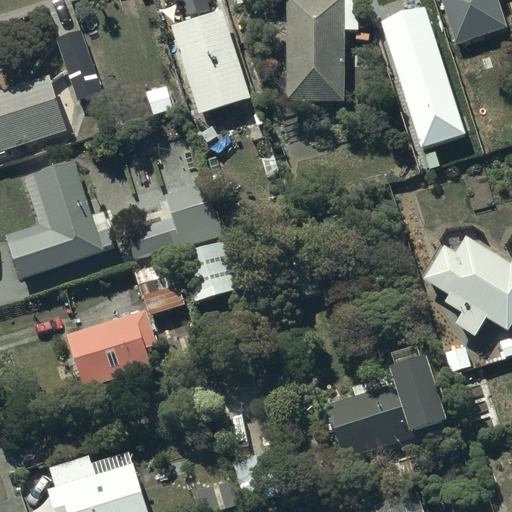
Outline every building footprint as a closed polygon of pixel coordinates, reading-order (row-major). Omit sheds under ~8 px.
[(180,0),(185,17),(211,11),(207,0),(180,0)] [(285,0),(285,104),(342,105),(342,0),(285,0)] [(511,0),(441,0),(456,49),(509,33),(500,4),(511,0)] [(425,9),(381,22),(421,150),(465,136),(425,9)] [(171,30),(197,117),(250,102),(224,15),(171,30)] [(57,41),(76,103),(101,95),(81,33),(57,41)] [(0,93),(0,155),(67,135),(50,79),(0,93)] [(230,153),(235,178),(254,175),(249,149),(230,153)] [(6,238),(20,281),(103,255),(102,252),(115,247),(105,214),(91,219),(74,165),(24,181),(39,228),(6,238)] [(125,232),(133,261),(215,237),(201,188),(165,199),(171,219),(125,232)] [(443,250),(422,282),(449,299),(444,307),(461,318),(454,328),(474,341),(486,322),(505,334),(511,323),(511,262),(508,269),(464,241),(454,257),(443,250)] [(180,259),(194,305),(245,290),(231,244),(180,259)] [(171,265),(134,276),(148,320),(184,308),(171,265)] [(144,354),(155,351),(143,314),(66,339),(83,392),(150,371),(144,354)] [(425,362),(387,373),(392,392),(330,410),(346,465),(410,447),(407,439),(444,428),(425,362)] [(145,511),(128,456),(93,467),(90,458),(49,471),(55,490),(45,493),(51,511),(145,511)] [(422,511),(413,480),(368,493),(373,511),(422,511)] [(227,485),(195,495),(200,511),(219,511),(233,508),(227,485)]
